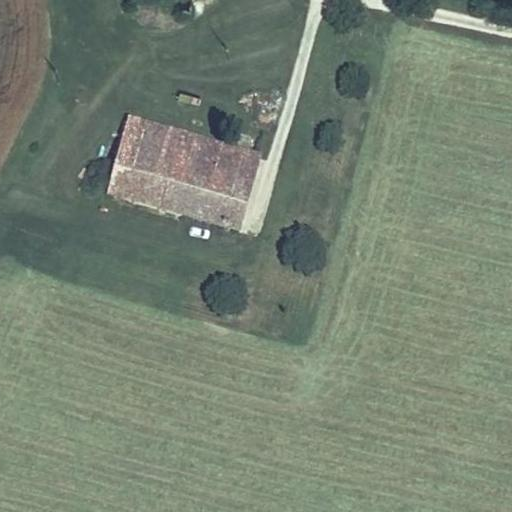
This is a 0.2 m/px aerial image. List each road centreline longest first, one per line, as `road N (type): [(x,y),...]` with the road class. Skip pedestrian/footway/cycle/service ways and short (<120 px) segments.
road 1 (track): [(0,236),(62,115),(77,47),(72,0)]
road 2 (track): [(275,0),(182,36),(62,115)]
